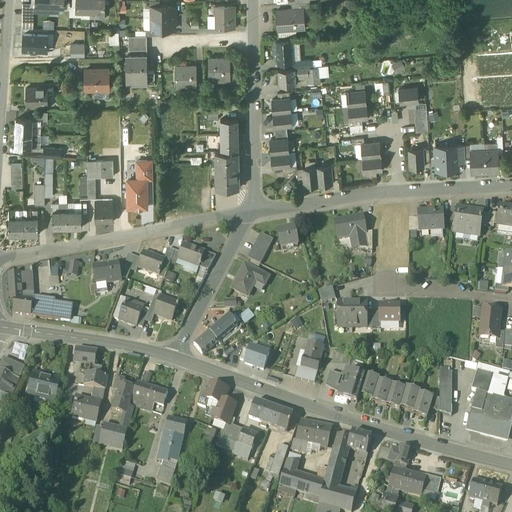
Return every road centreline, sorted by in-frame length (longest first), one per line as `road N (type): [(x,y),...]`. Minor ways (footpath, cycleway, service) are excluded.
road 1 (secondary): [(511,464),(174,360)]
road 2 (residential): [(511,185),(373,192),(251,212)]
road 3 (residential): [(251,212),(0,260)]
road 4 (secondary): [(174,360),(3,328)]
road 5 (residential): [(251,212),(253,42)]
road 6 (residential): [(174,360),(251,212)]
road 7 (residential): [(511,302),(391,284)]
